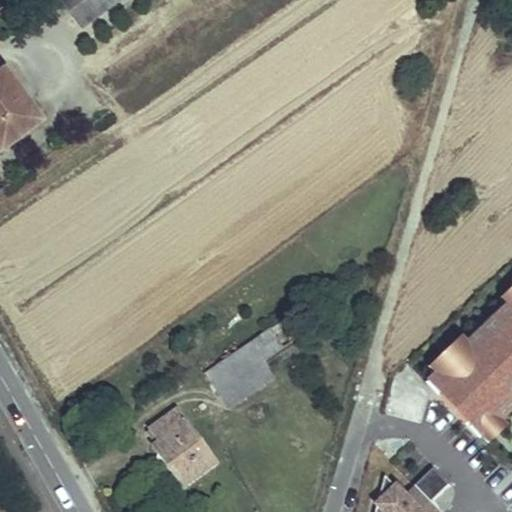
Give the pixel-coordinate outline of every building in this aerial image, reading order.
[(62,0),(83,27),(118,0),(62,0)] [(41,121),(4,70),(0,72),(0,144),(20,130),(23,134),(41,121)] [(504,306),(511,298),(511,284),(497,299),(504,306)] [(431,375),(424,383),(477,438),(478,437),(511,406),(511,404),(511,298),(504,306),(464,344),(431,375)] [(282,347),(270,329),(207,372),(230,407),(273,378),(262,361),(282,347)] [(431,375),(464,344),(457,337),(424,368),(431,375)] [(149,428),(158,441),(170,459),(164,462),(182,488),(215,464),(177,409),(149,428)] [(496,420),(478,437),(485,444),(503,427),(496,420)] [(170,459),(158,441),(152,445),(164,462),(170,459)] [(431,469),(413,487),(428,503),(446,485),(431,469)] [(402,497),(383,477),(373,511),(437,511),(428,503),(413,487),(402,497)]
